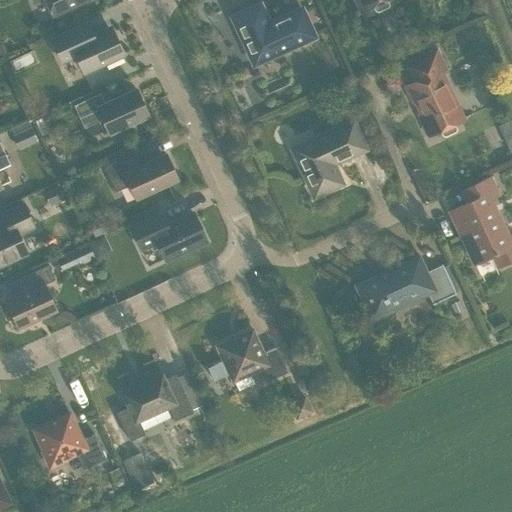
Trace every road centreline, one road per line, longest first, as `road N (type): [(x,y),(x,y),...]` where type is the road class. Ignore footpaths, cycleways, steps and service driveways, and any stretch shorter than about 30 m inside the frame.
road 1 (residential): [(0,370),(225,273),(246,253)]
road 2 (residential): [(246,253),(237,210),(146,11)]
road 3 (residential): [(246,253),(302,259),(417,206)]
